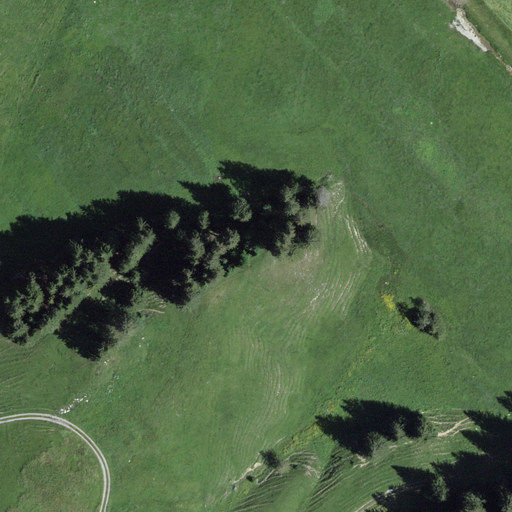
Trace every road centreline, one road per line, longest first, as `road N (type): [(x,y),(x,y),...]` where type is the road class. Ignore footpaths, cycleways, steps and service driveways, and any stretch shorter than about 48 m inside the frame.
road 1 (track): [(0,420),(44,415),(79,429),(106,468),(102,511)]
road 2 (track): [(356,511),(393,490),(511,460)]
